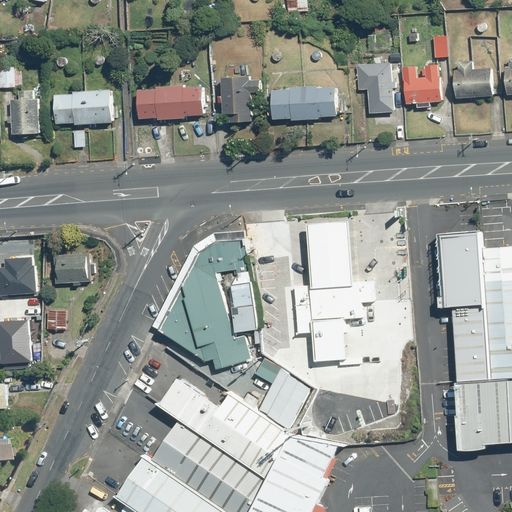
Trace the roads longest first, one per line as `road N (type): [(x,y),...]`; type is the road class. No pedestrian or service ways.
road 1 (secondary): [(182,189),(511,166)]
road 2 (tertiary): [(29,511),(140,276)]
